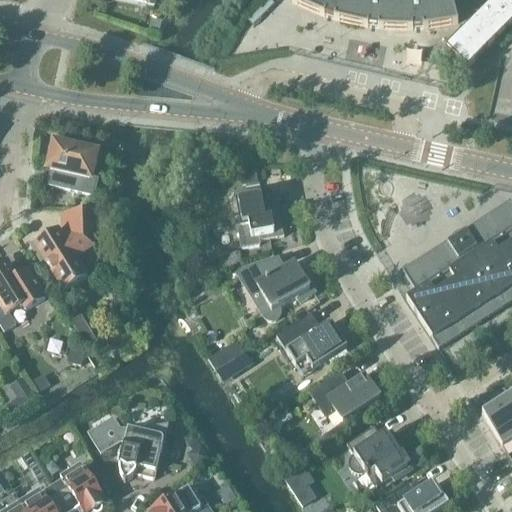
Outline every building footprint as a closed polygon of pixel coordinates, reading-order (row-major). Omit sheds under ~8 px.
[(114,0),(154,9),(154,8),(147,6),(148,0),(114,0)] [(294,0),(292,4),(325,19),(325,18),(334,21),(334,22),(368,29),(369,29),(378,30),(378,31),(413,32),(413,31),(423,30),(423,31),(458,25),(451,0),(294,0)] [(495,46),(509,31),(510,31),(511,28),(511,0),(497,0),(465,33),(447,51),(465,70),(468,73),(495,46)] [(269,1),(248,22),(253,27),(274,6),(269,1)] [(154,21),(150,30),(160,34),(164,25),(154,21)] [(47,186),(47,187),(94,198),(98,182),(91,181),(95,160),(102,162),(102,161),(56,150),(50,174),(54,174),(51,187),(47,186)] [(256,171),(240,174),(243,188),(258,185),(256,171)] [(242,251),(255,249),(260,248),(259,244),(285,239),(279,210),(265,212),(261,192),(236,197),(243,233),(239,234),(242,251)] [(447,245),(403,273),(417,295),(408,301),(407,300),(406,301),(439,352),(511,305),(511,205),(511,204),(466,233),(467,233),(448,245),(447,245)] [(49,240),(47,237),(30,247),(41,264),(44,262),(65,295),(87,281),(86,279),(92,275),(95,273),(97,269),(98,269),(98,265),(98,262),(96,258),(93,252),(94,251),(93,216),(62,218),(62,219),(65,219),(65,235),(53,243),(50,240),(49,240)] [(250,293),(255,290),(258,289),(267,307),(264,311),(262,315),(263,320),(267,323),(271,324),(276,323),(279,320),(281,315),(280,311),(297,301),(300,306),(316,295),(304,277),(301,279),(295,267),(285,273),(279,260),(240,273),(250,293)] [(0,326),(6,336),(17,329),(9,317),(24,308),(27,311),(25,312),(26,313),(45,301),(29,275),(17,282),(7,267),(0,271),(0,326)] [(277,339),(303,380),(348,351),(331,326),(321,332),(311,317),(277,339)] [(81,318),(72,324),(86,347),(96,341),(81,318)] [(208,362),(216,375),(238,360),(243,357),(238,348),(235,347),(232,347),(231,347),(208,362)] [(238,360),(245,371),(252,367),(245,355),(243,357),(238,360)] [(24,378),(13,386),(28,410),(40,402),(24,378)] [(44,378),(33,384),(39,395),(51,389),(44,378)] [(380,402),(365,378),(343,392),(335,381),(311,397),(326,421),(336,414),(343,426),(353,419),(355,423),(369,414),(367,410),(380,402)] [(297,414),(307,407),(301,398),(291,404),(297,414)] [(511,401),(511,400),(483,419),(503,450),(511,443),(511,401)] [(128,432),(120,471),(120,474),(120,475),(121,477),(121,479),(122,481),(123,483),(125,485),(126,486),(126,485),(128,484),(130,483),(132,481),(134,480),(135,478),(155,482),(167,429),(128,432)] [(365,477),(375,491),(393,479),(396,483),(415,470),(397,442),(392,446),(387,438),(382,441),(374,430),(347,448),(354,459),(352,460),(351,462),(350,464),(349,466),(349,467),(349,469),(349,470),(350,471),(350,472),(351,473),(352,475),(354,476),(356,477),(358,478),(359,478),(362,478),(364,477),(365,477)] [(191,437),(184,442),(187,446),(192,447),(196,445),(191,437)] [(191,455),(190,462),(195,469),(206,461),(199,450),(193,453),(191,455)] [(30,456),(22,461),(29,472),(37,467),(30,456)] [(57,495),(67,511),(77,511),(81,510),(81,511),(103,511),(103,509),(102,508),(106,506),(96,490),(87,475),(81,465),(61,478),(67,489),(57,495)] [(38,467),(31,471),(38,482),(44,478),(38,467)] [(96,469),(87,475),(96,490),(105,484),(96,469)] [(412,486),(386,503),(376,509),(378,511),(443,511),(449,508),(447,505),(451,503),(442,490),(439,492),(435,486),(418,497),(412,486)] [(67,511),(57,495),(53,488),(43,495),(40,491),(20,503),(25,511),(67,511)] [(201,511),(188,491),(155,511),(201,511)] [(168,491),(158,497),(161,503),(171,497),(168,491)] [(25,511),(20,503),(6,511),(25,511)]
